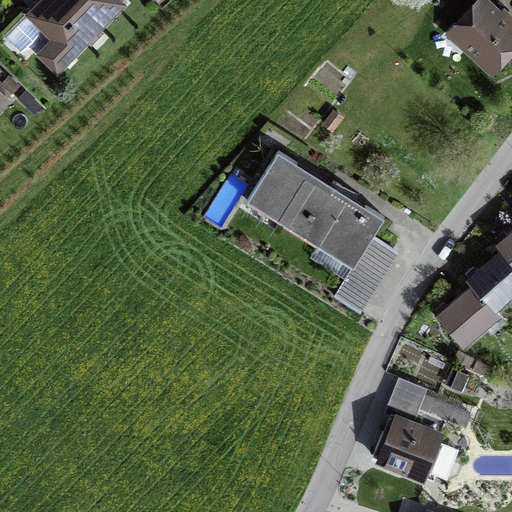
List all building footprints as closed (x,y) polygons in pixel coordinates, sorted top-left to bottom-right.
[(51,0),(35,16),(73,53),(122,3),(118,0),(51,0)] [(481,0),(452,32),(491,68),(511,45),(511,27),(482,0),(481,0)] [(278,150),(252,191),(322,235),(317,243),(353,266),(384,216),(365,204),(361,211),(293,168),(297,162),(278,150)] [(511,229),(497,242),(503,248),(486,262),(468,277),(473,283),(456,297),(438,312),(464,343),(499,313),(494,306),(511,291),(511,229)] [(380,457),(422,474),(445,419),(464,427),(470,413),(423,394),(412,423),(397,417),(380,457)]
